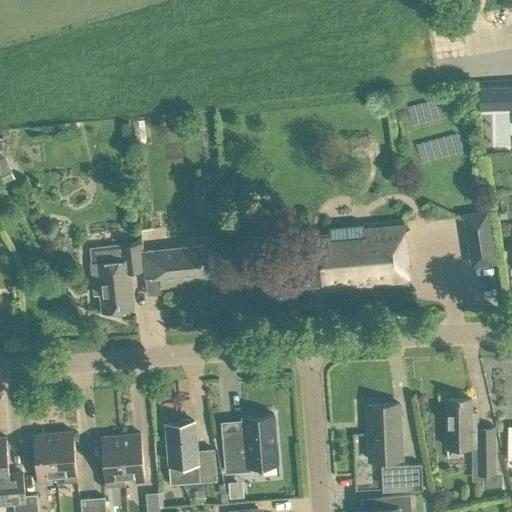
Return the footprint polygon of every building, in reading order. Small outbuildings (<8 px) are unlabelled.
[(511,85),(497,86),(497,103),(511,102),(511,85)] [(0,157),(0,172),(5,185),(15,181),(5,156),(0,157)] [(208,183),(203,184),(205,201),(208,201),(210,216),(216,216),(217,220),(223,219),(218,172),(207,173),(208,183)] [(491,226),(488,209),(463,213),(465,230),(491,226)] [(410,283),(404,220),(327,227),(328,234),(309,235),(309,238),(288,240),(292,286),(322,283),(323,291),(410,283)] [(144,269),(142,251),(141,242),(90,247),(94,295),(100,294),(102,312),(134,309),(130,271),(144,269)] [(142,251),(144,269),(145,276),(159,275),(160,288),(181,286),(181,279),(211,277),(207,244),(142,251)] [(471,420),(471,397),(445,398),(446,446),(472,446),(472,440),(477,440),(476,420),(471,420)] [(401,458),(399,403),(367,404),(369,459),(401,458)] [(278,463),(274,413),(243,416),(245,436),(238,437),(238,434),(223,435),(226,471),(250,469),(250,465),(278,463)] [(189,420),(186,417),(180,418),(178,421),(167,422),(169,440),(167,440),(167,443),(165,446),(166,453),(168,455),(169,466),(171,466),(172,482),(216,478),(214,448),(198,450),(197,437),(195,437),(193,420),(189,420)] [(73,430),(53,432),(57,473),(66,473),(66,481),(77,480),(73,430)] [(57,473),(53,432),(33,433),(38,484),(49,483),(48,474),(57,473)] [(140,432),(121,434),(125,475),(134,475),(134,483),(145,482),(140,432)] [(125,475),(121,434),(101,436),(106,486),(116,485),(116,476),(125,475)] [(0,436),(0,502),(5,503),(10,498),(13,497),(14,511),(26,511),(25,495),(23,473),(9,474),(6,436),(0,436)] [(477,473),(495,472),(494,444),(476,445),(477,473)] [(422,462),(382,464),(383,489),(422,488),(422,462)] [(159,511),(157,491),(145,492),(147,511),(159,511)] [(205,492),(189,494),(190,503),(206,501),(205,492)] [(25,495),(26,511),(38,511),(37,494),(25,495)] [(357,509),(357,511),(411,511),(410,494),(380,496),(381,508),(357,509)] [(93,497),(93,511),(105,511),(104,496),(93,497)] [(93,511),(93,497),(81,498),(81,511),(93,511)] [(431,502),(422,504),(424,511),(431,511),(433,511),(431,502)]
